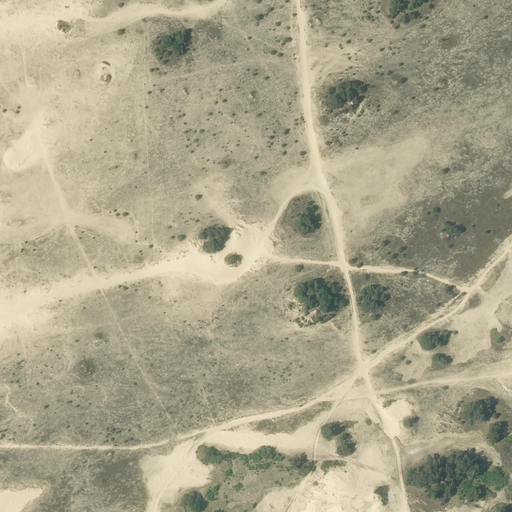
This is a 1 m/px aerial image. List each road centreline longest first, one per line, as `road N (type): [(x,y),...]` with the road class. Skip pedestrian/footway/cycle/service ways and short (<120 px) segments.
road 1 (track): [(364,370),(306,111),(297,0)]
road 2 (track): [(355,375),(318,438),(292,511)]
road 3 (track): [(405,511),(399,487),(376,470),(335,459),(314,466)]
